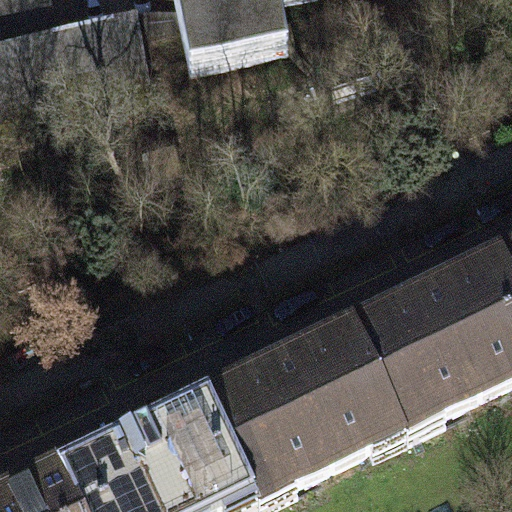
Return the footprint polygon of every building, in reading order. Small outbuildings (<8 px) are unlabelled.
[(0,0),(0,166),(80,149),(75,125),(151,109),(135,39),(59,55),(46,0),(0,0)] [(175,0),(192,78),(289,57),(278,10),(322,0),(175,0)] [(511,264),(503,269),(511,288),(511,264)] [(511,288),(503,269),(355,339),(401,436),(436,420),(440,426),(511,392),(511,288)] [(370,451),(401,436),(355,339),(207,409),(253,506),(289,489),(292,496),(373,458),(370,451)] [(240,511),(253,506),(207,409),(59,479),(74,511),(240,511)] [(74,511),(59,479),(0,506),(0,511),(74,511)]
